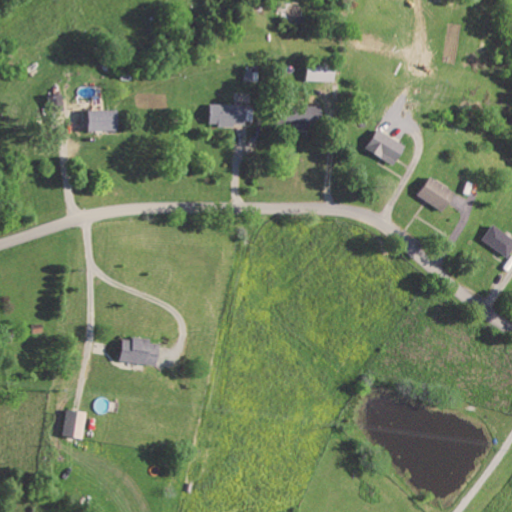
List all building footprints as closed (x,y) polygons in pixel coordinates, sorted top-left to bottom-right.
[(301,83),(329,83),(328,64),(301,64),(301,83)] [(60,112),(60,96),(42,97),(42,113),(60,112)] [(241,128),(241,107),(206,106),(205,127),(241,128)] [(317,109),(272,108),(272,131),(316,132),(317,109)] [(82,133),(114,132),(114,112),(82,112),(82,133)] [(361,153),(391,166),(400,145),(370,132),(361,153)] [(449,193),(423,179),(413,199),(439,212),(449,193)] [(511,244),(511,241),(485,228),(477,244),(505,258),(511,244)] [(114,362),(150,368),(155,345),(118,338),(114,362)] [(84,416),(63,412),(58,437),(79,441),(84,416)]
